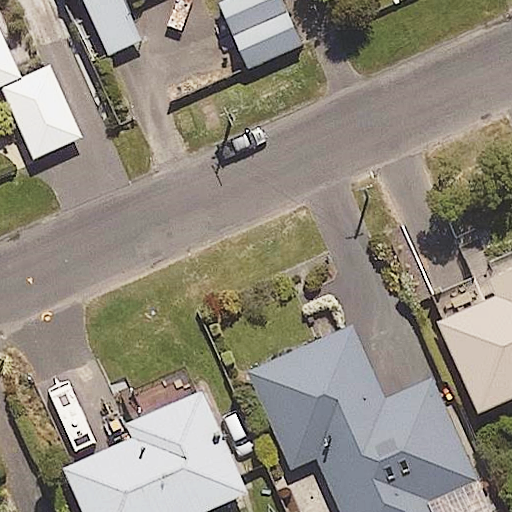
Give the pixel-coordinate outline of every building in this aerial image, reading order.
[(82,0),(106,54),(140,39),(123,0),(82,0)] [(299,44),(280,0),(220,0),(218,1),(246,66),(299,44)] [(0,82),(15,77),(0,37),(0,82)] [(511,262),(484,275),(491,290),(435,315),(476,409),(511,392),(511,262)] [(384,399),(349,324),(247,372),(292,466),(315,455),(341,511),(492,511),(430,378),(384,399)] [(192,511),(243,490),(199,390),(107,430),(113,443),(62,465),(82,511),(192,511)]
